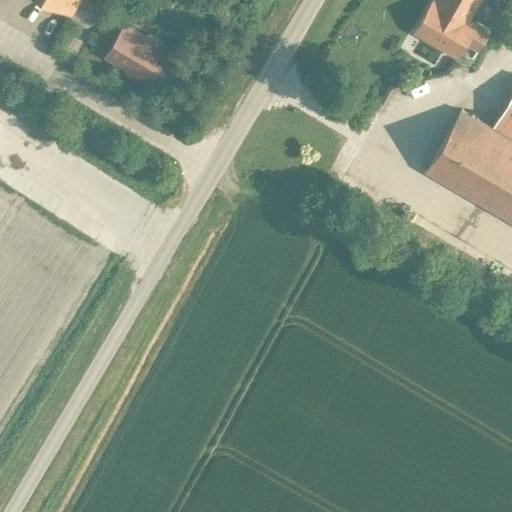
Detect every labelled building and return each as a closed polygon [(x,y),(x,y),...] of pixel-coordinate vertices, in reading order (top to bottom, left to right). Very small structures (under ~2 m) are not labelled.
[(52,0),(71,11),(77,0),(52,0)] [(430,0),(413,29),(455,53),(463,40),(476,48),(488,28),(474,19),(473,22),(465,17),(475,0),(430,0)] [(124,26),(107,55),(153,82),(170,54),(156,46),(160,39),(140,27),(135,33),(124,26)] [(511,89),(491,125),(511,136),(511,89)] [(511,136),(491,125),(460,107),(424,168),(511,220),(511,136)]
